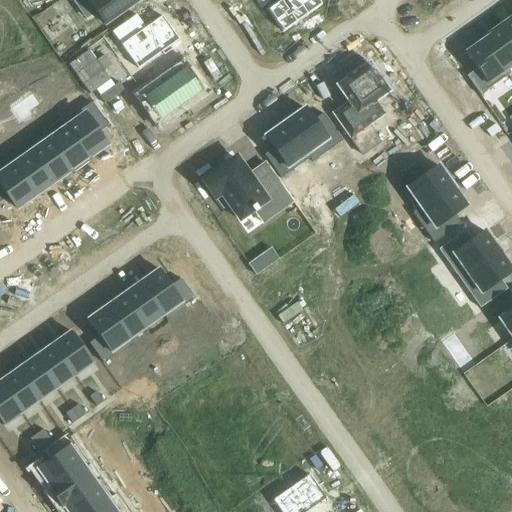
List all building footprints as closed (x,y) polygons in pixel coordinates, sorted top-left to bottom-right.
[(105,25),(140,0),(73,0),(86,19),(96,12),(105,25)] [(285,0),(267,13),(284,36),(323,8),(317,0),(285,0)] [(0,9),(0,34),(12,27),(22,41),(32,34),(18,14),(8,21),(0,9)] [(136,14),(111,32),(138,70),(161,54),(164,57),(182,44),(162,15),(146,27),(136,14)] [(511,20),(502,28),(511,42),(511,20)] [(511,42),(502,28),(484,40),(506,72),(507,72),(511,68),(511,42)] [(484,40),(465,53),(477,70),(467,77),(480,96),(510,75),(507,72),(506,72),(484,40)] [(348,103),(333,114),(362,155),(377,144),(366,128),(399,105),(369,63),(336,86),(348,103)] [(150,78),(131,92),(145,113),(153,107),(162,119),(203,90),(187,67),(157,88),(150,78)] [(28,97),(22,102),(29,112),(35,107),(28,97)] [(22,102),(15,107),(22,116),(29,112),(22,102)] [(84,114),(66,127),(89,160),(90,159),(89,158),(107,146),(95,130),(105,123),(91,103),(81,110),(84,114)] [(296,117),(286,124),(314,163),(334,149),(335,150),(347,142),(334,122),(322,130),(306,107),(295,115),(296,117)] [(275,130),(264,137),(280,160),(268,168),(271,172),(282,188),(295,179),(294,177),(314,163),(286,124),(276,131),(275,130)] [(66,127),(48,139),(71,172),(89,160),(66,127)] [(48,139),(31,152),(53,184),(70,172),(71,173),(71,172),(48,139)] [(31,152),(13,164),(35,196),(53,184),(31,152)] [(227,163),(202,181),(215,199),(216,198),(223,208),(228,205),(239,221),(252,211),(254,214),(258,211),(256,209),(266,202),(275,215),(293,203),(282,188),(271,172),(260,180),(254,171),(249,175),(241,164),(240,164),(238,161),(229,167),(227,163)] [(0,197),(6,193),(17,209),(35,196),(13,164),(0,173),(0,197)] [(408,173),(388,187),(396,198),(399,196),(412,214),(452,186),(439,167),(415,183),(408,173)] [(452,186),(412,214),(425,233),(422,235),(430,246),(449,232),(443,223),(465,206),(462,203),(452,188),(453,187),(452,186)] [(454,239),(434,253),(442,264),(446,261),(459,280),(498,252),(496,250),(486,236),(484,233),(461,249),(454,239)] [(287,273),(275,282),(289,302),(331,272),(310,243),(281,264),(287,273)] [(498,252),(459,280),(472,298),(468,300),(476,311),(496,298),(489,288),(511,272),(509,268),(498,252)] [(160,270),(141,283),(166,318),(195,299),(181,279),(171,286),(160,270)] [(331,272),(289,302),(303,321),(315,313),(322,322),(351,302),(331,272)] [(141,283),(124,295),(146,327),(145,327),(148,331),(166,318),(141,283)] [(124,295),(106,308),(128,340),(145,327),(146,327),(124,295)] [(511,296),(492,310),(511,337),(511,296)] [(106,308),(88,321),(99,337),(89,344),(103,363),(132,343),(129,339),(128,340),(106,308)] [(334,339),(321,347),(335,367),(377,338),(356,308),(327,329),(334,339)] [(71,332),(53,345),(74,375),(93,362),(71,332)] [(377,338),(335,367),(349,387),(361,378),(368,388),(398,367),(377,338)] [(53,345),(35,358),(57,388),(74,375),(53,345)] [(193,365),(173,379),(180,389),(195,379),(208,398),(240,376),(226,357),(200,375),(193,365)] [(35,358),(18,370),(39,400),(57,388),(35,358)] [(18,370),(0,382),(21,412),(39,400),(18,370)] [(380,404),(368,413),(381,432),(423,403),(402,373),(373,394),(380,404)] [(222,418),(208,428),(215,438),(234,424),(227,414),(253,396),(251,393),(254,390),(245,377),(242,379),(240,376),(208,398),(222,418)] [(0,382),(0,421),(3,425),(21,412),(0,382)] [(96,392),(90,397),(97,407),(103,402),(96,392)] [(423,403),(381,432),(395,452),(408,443),(414,453),(444,432),(423,403)] [(78,405),(72,410),(79,419),(85,415),(78,405)] [(72,410),(65,414),(72,424),(79,419),(72,410)] [(234,424),(215,438),(222,448),(236,438),(250,457),(281,435),(267,415),(241,434),(234,424)] [(43,430),(37,434),(44,444),(50,440),(43,430)] [(37,434),(30,439),(37,449),(44,444),(37,434)] [(54,458),(38,470),(50,487),(49,488),(50,489),(83,466),(70,448),(74,445),(67,435),(47,449),(54,458)] [(263,477),(249,487),(256,497),(276,483),(269,473),(295,455),(293,451),(296,449),(286,435),(283,438),(281,435),(250,457),(263,477)] [(141,441),(131,448),(136,455),(146,448),(141,441)] [(146,448),(136,455),(140,461),(150,454),(146,448)] [(83,466),(50,489),(62,506),(95,483),(83,466)] [(309,511),(333,495),(315,470),(276,498),(287,511),(309,511)] [(166,476),(156,483),(161,490),(170,483),(166,476)] [(95,483),(62,506),(63,507),(64,506),(67,511),(91,511),(108,501),(95,483)] [(170,483),(161,490),(165,496),(175,489),(170,483)] [(115,511),(108,501),(91,511),(115,511)]
